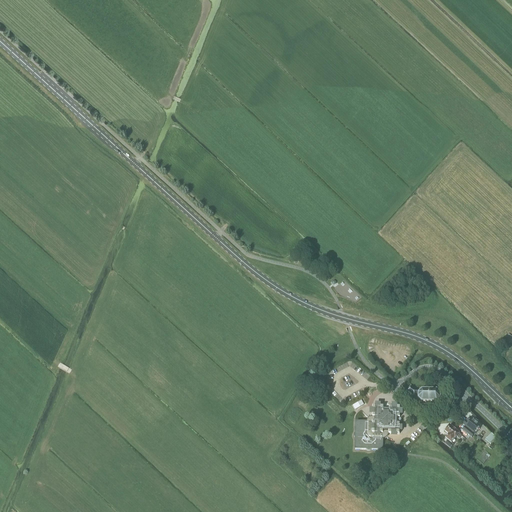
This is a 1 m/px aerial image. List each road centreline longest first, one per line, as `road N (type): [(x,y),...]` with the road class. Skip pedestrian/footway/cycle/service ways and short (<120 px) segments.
road 1 (secondary): [(511,408),(429,341),(319,309),(268,282),(0,41)]
road 2 (residential): [(471,400),(427,366),(389,384),(427,407)]
